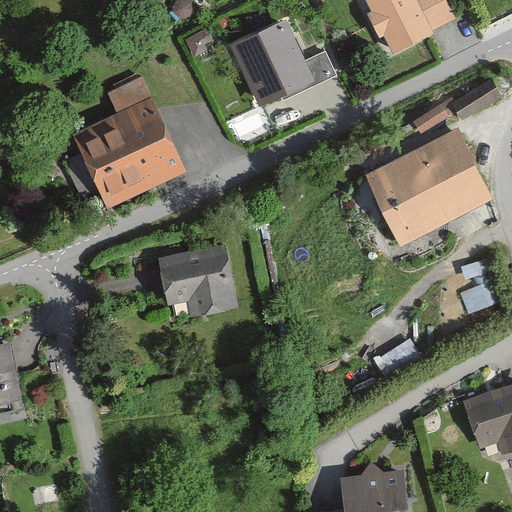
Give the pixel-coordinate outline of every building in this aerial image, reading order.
[(184,20),(190,15),(192,8),(188,1),(185,0),(176,0),(174,1),(170,7),(171,15),(176,20),(184,20)] [(363,0),(369,12),(365,14),(377,38),(382,36),(391,54),(431,34),(429,30),(453,19),(443,0),(363,0)] [(301,61),(285,23),(227,48),(247,94),(254,91),(261,108),(333,77),(322,52),(301,61)] [(211,50),(202,29),(181,39),(191,60),(211,50)] [(140,77),(105,93),(113,112),(69,131),(104,208),(183,173),(140,77)] [(500,98),(487,78),(451,100),(449,97),(411,121),(419,134),(453,113),(460,123),(500,98)] [(489,200),(455,131),(363,176),(398,245),(489,200)] [(233,310),(222,246),(155,258),(164,305),(186,301),(189,318),(233,310)] [(465,263),(473,285),(462,288),(470,309),(497,299),(483,257),(465,263)] [(5,343),(0,343),(0,411),(19,407),(5,343)] [(511,450),(511,383),(461,401),(478,448),(494,442),(499,455),(511,450)] [(405,511),(401,470),(381,472),(369,463),(358,475),(339,477),(343,511),(405,511)]
